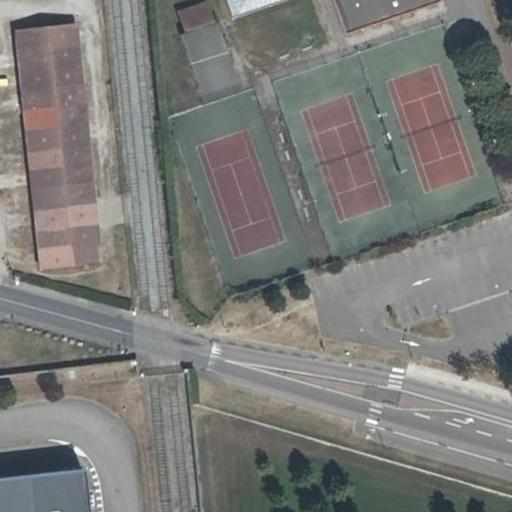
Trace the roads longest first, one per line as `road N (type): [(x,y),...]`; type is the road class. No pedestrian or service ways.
road 1 (tertiary): [(511,414),(393,381),(167,342)]
road 2 (tertiary): [(167,342),(229,371),(404,423)]
road 3 (tertiary): [(167,342),(0,298)]
